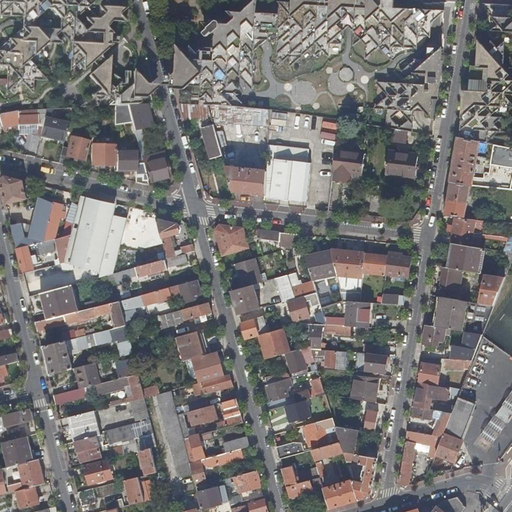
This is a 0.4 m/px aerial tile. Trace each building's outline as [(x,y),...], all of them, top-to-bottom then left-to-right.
[(0,0),(0,12),(23,14),(22,26),(0,45),(0,64),(7,65),(6,90),(20,78),(46,80),(29,60),(48,42),(60,43),(55,36),(60,32),(71,43),(70,69),(78,63),(83,69),(110,45),(98,44),(98,32),(111,32),(106,26),(112,20),(125,21),(119,15),(126,9),(117,0),(0,0)] [(177,70),(171,75),(174,83),(202,85),(201,104),(207,104),(225,104),(246,107),(233,92),(239,86),(239,77),(242,78),(252,88),(255,39),(279,40),(278,66),(289,56),(292,56),(292,66),(316,45),(319,45),(319,54),(324,50),(331,56),(331,43),(343,44),(344,32),(350,26),(356,32),(356,44),(362,39),(368,45),(367,57),(380,46),(392,58),(392,47),(417,48),(418,37),(418,36),(430,37),(431,34),(431,27),(431,25),(444,13),(394,9),(394,0),(294,0),(294,3),(282,2),(281,6),(281,11),(281,14),(256,13),(257,10),(257,4),(257,0),(244,12),(232,11),(237,18),(231,24),(205,22),(209,27),(204,31),(208,35),(212,31),(217,36),(191,58),(179,45),(177,70)] [(511,6),(480,5),(498,24),(491,31),(504,32),(504,44),(511,44),(511,6)] [(432,49),(440,49),(441,28),(433,28),(431,27),(431,34),(432,34),(433,34),(432,49)] [(463,116),(462,138),(480,142),(487,144),(498,131),(511,131),(506,124),(511,119),(511,118),(507,112),(511,107),(511,78),(508,73),(511,69),(511,67),(502,66),(493,57),(493,43),(487,49),(480,42),(479,67),(472,67),(469,116),(463,116)] [(413,123),(414,111),(433,112),(434,87),(441,87),(442,49),(440,49),(432,49),(429,49),(429,61),(416,60),(402,71),(408,78),(409,79),(403,85),(377,83),(389,96),(376,108),(389,109),(387,122),(401,110),(413,123)] [(150,93),(148,85),(145,84),(133,71),(133,84),(108,82),(109,57),(89,75),(100,87),(79,107),(82,107),(87,107),(97,106),(97,108),(110,106),(114,106),(119,105),(129,105),(137,103),(150,93)] [(341,76),(348,78),(351,70),(343,68),(341,76)] [(149,102),(129,105),(132,122),(134,131),(141,130),(154,127),(149,102)] [(201,104),(179,103),(180,107),(184,120),(211,116),(207,104),(201,104)] [(225,104),(207,104),(211,116),(212,121),(259,124),(259,129),(269,130),(270,109),(246,107),(225,104)] [(132,122),(129,105),(119,105),(114,106),(114,125),(132,122)] [(50,116),(52,109),(45,110),(40,134),(45,136),(46,138),(63,143),(68,123),(60,121),(61,118),(57,117),(56,120),(55,119),(56,113),(53,112),(53,116),(50,116)] [(18,113),(0,114),(0,122),(1,127),(15,126),(15,123),(18,122),(18,126),(33,126),(31,134),(39,135),(40,134),(45,110),(41,110),(40,115),(18,116),(18,113)] [(270,125),(286,126),(286,113),(271,113),(270,125)] [(346,138),(347,122),(339,120),(337,137),(346,138)] [(320,138),(335,139),(335,123),(321,122),(320,138)] [(387,122),(387,128),(395,129),(399,130),(387,122)] [(400,130),(413,132),(413,123),(400,130)] [(211,158),(222,155),(221,151),(213,124),(202,127),(211,158)] [(148,156),(141,130),(134,131),(139,151),(141,158),(144,157),(148,156)] [(85,161),(89,141),(71,137),(68,148),(62,147),(59,163),(66,165),(68,157),(85,161)] [(462,138),(458,137),(450,182),(471,186),(472,186),(480,142),(462,138)] [(114,166),(114,145),(91,144),(90,165),(114,166)] [(266,195),(265,197),(307,201),(311,163),(307,162),(309,149),(268,145),(267,171),(266,195)] [(511,148),(494,145),(490,168),(505,171),(511,172),(511,148)] [(135,182),(148,185),(143,167),(141,158),(139,151),(116,150),(116,171),(135,170),(135,182)] [(336,150),(333,172),(334,172),(333,179),(343,181),(344,180),(350,181),(350,174),(361,175),(364,153),(336,150)] [(141,158),(143,167),(145,167),(149,182),(169,177),(164,158),(154,161),(152,155),(148,156),(144,157),(141,158)] [(388,155),(385,176),(403,179),(403,181),(415,183),(418,159),(388,155)] [(232,192),(266,195),(267,171),(252,169),(225,167),(232,192)] [(511,172),(505,171),(501,189),(510,190),(511,181),(511,172)] [(31,189),(30,182),(6,176),(1,182),(6,204),(27,199),(25,190),(31,189)] [(471,186),(450,182),(445,215),(465,217),(471,186)] [(16,223),(11,224),(17,248),(44,241),(54,203),(55,199),(41,195),(29,240),(20,236),(16,223)] [(88,196),(82,195),(75,223),(72,235),(65,262),(67,263),(89,268),(101,271),(115,214),(85,207),(88,196)] [(118,204),(88,196),(85,207),(115,214),(118,204)] [(63,205),(54,203),(44,241),(54,239),(60,217),(64,218),(65,215),(64,212),(61,211),(63,205)] [(127,218),(115,214),(101,271),(113,274),(127,218)] [(476,220),(454,218),(450,243),(455,244),(471,247),(476,220)] [(178,223),(158,219),(164,247),(167,258),(176,256),(171,235),(180,233),(182,231),(181,227),(178,223)] [(72,235),(75,223),(66,221),(62,237),(72,235)] [(249,248),(244,227),(220,224),(215,230),(222,256),(249,248)] [(259,230),(259,236),(258,238),(279,241),(278,244),(298,247),(299,251),(299,253),(300,258),(306,256),(305,253),(303,248),(303,247),(299,235),(288,234),(259,230)] [(65,262),(72,235),(62,237),(56,238),(62,263),(65,262)] [(44,241),(17,248),(23,272),(34,269),(32,259),(36,258),(35,252),(56,247),(54,239),(44,241)] [(195,251),(193,244),(186,246),(187,251),(184,251),(185,254),(195,251)] [(471,247),(455,244),(451,268),(463,271),(478,273),(483,249),(471,247)] [(141,253),(144,265),(167,258),(164,247),(141,253)] [(332,250),(305,253),(313,280),(337,276),(332,250)] [(345,252),(332,250),(337,276),(363,278),(363,273),(365,254),(365,253),(345,251),(345,252)] [(505,278),(511,259),(511,253),(508,253),(505,262),(502,261),(496,276),(505,278)] [(144,265),(113,274),(115,281),(139,275),(139,277),(158,272),(161,271),(168,269),(167,266),(167,265),(173,263),(173,265),(187,261),(184,254),(176,256),(167,258),(144,265)] [(388,256),(365,254),(363,273),(385,275),(386,274),(388,256)] [(412,258),(388,255),(388,256),(386,274),(408,277),(412,258)] [(255,258),(235,264),(242,288),(262,282),(255,258)] [(62,263),(23,273),(24,278),(61,269),(62,271),(69,269),(67,263),(65,262),(62,263)] [(451,268),(443,267),(440,288),(459,291),(463,271),(451,268)] [(113,274),(101,271),(89,268),(86,282),(113,274)] [(291,287),(287,275),(275,278),(282,303),(295,299),(291,287)] [(479,304),(494,307),(504,279),(485,275),(479,304)] [(198,280),(180,285),(186,304),(203,299),(198,280)] [(291,287),(295,299),(301,297),(317,293),(314,284),(313,280),(291,287)] [(242,288),(232,291),(239,315),(260,309),(255,289),(263,287),(262,282),(242,288)] [(71,285),(43,292),(50,318),(77,312),(71,285)] [(120,301),(126,325),(138,321),(135,308),(173,297),(171,293),(170,287),(132,298),(120,301)] [(118,294),(119,295),(120,301),(132,298),(130,291),(118,294)] [(317,293),(301,297),(302,299),(288,303),(294,322),(307,318),(306,313),(303,303),(311,301),(312,306),(320,304),(317,293)] [(85,304),(86,310),(111,304),(120,301),(119,295),(85,304)] [(383,296),(381,304),(397,305),(398,297),(383,296)] [(448,314),(488,321),(494,307),(479,304),(451,299),(441,297),(439,312),(448,314)] [(209,302),(183,309),(183,310),(158,317),(161,329),(183,323),(182,320),(212,312),(209,302)] [(348,302),(347,327),(352,327),(369,328),(370,325),(363,325),(365,303),(360,303),(358,302),(348,302)] [(363,325),(370,325),(371,303),(365,303),(363,325)] [(50,318),(35,322),(38,330),(45,328),(46,331),(54,329),(53,326),(71,322),(72,325),(84,322),(84,319),(112,312),(116,328),(125,326),(121,304),(111,306),(111,304),(86,310),(77,312),(50,318)] [(465,332),(483,335),(488,321),(448,314),(439,312),(436,327),(437,327),(444,328),(446,328),(465,332)] [(262,315),(240,322),(245,338),(258,335),(267,332),(262,315)] [(121,356),(133,353),(126,325),(125,326),(116,328),(95,333),(76,337),(79,349),(120,340),(120,343),(118,344),(121,356)] [(308,339),(310,346),(311,349),(320,350),(323,325),(310,325),(309,332),(310,332),(310,340),(308,339)] [(442,341),(444,328),(437,327),(436,327),(426,325),(423,344),(439,347),(440,340),(442,341)] [(67,340),(76,337),(95,333),(94,328),(85,330),(85,329),(69,333),(68,332),(46,337),(47,344),(67,340)] [(282,328),(267,332),(258,335),(261,345),(263,345),(267,359),(286,353),(289,352),(282,328)] [(0,340),(13,337),(11,329),(0,331),(0,340)] [(199,331),(205,355),(209,354),(202,330),(199,331)] [(179,362),(193,358),(205,355),(199,331),(182,336),(173,338),(179,362)] [(472,361),(483,335),(465,332),(463,344),(454,344),(451,359),(472,361)] [(47,344),(41,346),(48,374),(73,368),(67,340),(47,344)] [(364,345),(363,353),(381,354),(382,346),(364,345)] [(310,346),(289,352),(286,353),(292,372),(306,368),(301,352),(304,351),(307,361),(309,362),(314,360),(313,357),(311,349),(310,346)] [(320,350),(311,349),(313,357),(326,359),(326,368),(345,370),(347,352),(320,350)] [(193,358),(200,382),(202,382),(224,376),(217,352),(209,354),(205,355),(193,358)] [(19,361),(17,353),(0,356),(0,365),(5,364),(19,361)] [(385,372),(387,355),(381,354),(363,353),(359,353),(357,372),(371,374),(371,370),(385,372)] [(120,379),(138,374),(134,358),(116,363),(120,379)] [(468,371),(472,361),(471,361),(451,359),(446,359),(445,369),(468,371)] [(95,385),(100,384),(95,362),(75,367),(80,389),(84,388),(95,385)] [(423,363),(420,382),(426,383),(438,386),(442,368),(423,363)] [(175,377),(171,365),(165,366),(169,379),(175,377)] [(292,372),(293,375),(293,377),(304,374),(307,373),(306,368),(292,372)] [(154,371),(140,375),(142,382),(155,379),(154,371)] [(264,378),(266,385),(283,380),(290,378),(292,377),(293,377),(293,375),(290,375),(285,372),(264,378)] [(144,398),(144,397),(142,390),(138,374),(120,379),(100,384),(95,385),(98,395),(125,389),(125,386),(126,386),(130,385),(133,397),(129,398),(115,401),(115,405),(131,401),(144,398)] [(202,382),(205,393),(233,386),(230,374),(224,376),(202,382)] [(352,399),(374,403),(379,379),(356,376),(352,399)] [(283,380),(266,385),(271,402),(288,397),(287,393),(291,392),(289,387),(293,386),(290,378),(283,380)] [(316,394),(324,391),(320,379),(312,382),(315,394),(316,394)] [(200,382),(194,384),(197,396),(205,393),(202,382),(200,382)] [(426,383),(420,382),(415,407),(430,410),(452,414),(454,407),(431,403),(432,398),(450,401),(451,395),(458,397),(460,392),(426,385),(426,383)] [(142,390),(144,397),(157,394),(159,394),(157,386),(142,390)] [(86,395),(84,388),(80,389),(59,394),(61,400),(86,395)] [(159,394),(157,394),(178,478),(192,474),(190,464),(184,439),(177,415),(176,408),(171,391),(159,394)] [(294,395),(296,402),(310,398),(308,391),(294,395)] [(511,412),(511,391),(502,405),(503,405),(511,412)] [(437,453),(436,455),(454,462),(463,442),(461,441),(475,404),(458,397),(454,407),(452,414),(442,438),(437,453)] [(149,418),(144,398),(131,401),(136,422),(149,418)] [(195,403),(176,408),(177,415),(183,413),(189,412),(196,410),(209,406),(207,399),(195,403)] [(217,424),(218,430),(243,422),(237,399),(221,403),(226,421),(217,424)] [(214,405),(209,406),(196,410),(189,412),(193,425),(204,422),(204,424),(214,422),(213,419),(217,418),(214,405)] [(286,410),(289,419),(305,414),(302,405),(286,410)] [(502,405),(494,415),(495,416),(503,405),(502,405)] [(495,416),(506,425),(511,416),(511,412),(503,405),(495,416)] [(430,410),(415,407),(413,416),(433,420),(434,418),(440,419),(433,436),(442,438),(452,414),(430,410)] [(284,420),(283,408),(269,410),(270,421),(284,420)] [(29,410),(0,417),(0,431),(6,430),(6,426),(34,419),(32,412),(29,410)] [(99,435),(93,411),(69,417),(78,452),(99,447),(97,436),(99,435)] [(365,431),(374,433),(378,412),(368,411),(365,431)] [(177,415),(184,439),(189,438),(183,413),(177,415)] [(499,430),(502,432),(507,425),(506,425),(495,416),(494,415),(488,422),(499,430)] [(332,418),(304,426),(310,447),(328,441),(325,431),(332,429),(335,428),(335,426),(332,418)] [(153,435),(150,420),(106,431),(109,445),(153,435)] [(492,446),(502,432),(499,430),(488,422),(479,436),(492,446)] [(343,450),(343,452),(354,454),(358,430),(335,426),(335,428),(336,431),(337,433),(338,436),(345,437),(343,450)] [(184,439),(190,464),(197,462),(196,459),(205,456),(201,440),(213,437),(211,431),(189,438),(184,439)] [(404,488),(408,486),(416,443),(431,446),(430,450),(437,453),(442,438),(433,436),(408,431),(399,482),(404,488)] [(3,442),(9,466),(34,460),(28,435),(3,442)] [(234,451),(240,449),(250,447),(247,438),(231,442),(234,451)] [(223,444),(226,453),(234,451),(231,442),(223,444)] [(276,447),(279,459),(305,452),(302,443),(293,442),(276,447)] [(312,450),(315,461),(343,453),(343,452),(343,450),(340,442),(335,443),(312,450)] [(113,458),(134,452),(132,444),(110,449),(113,458)] [(99,447),(78,452),(81,463),(102,458),(99,447)] [(157,472),(151,448),(140,451),(145,475),(149,474),(157,472)] [(365,456),(378,458),(379,451),(366,448),(365,456)] [(190,464),(192,474),(196,488),(207,485),(202,465),(208,464),(209,467),(231,461),(231,460),(243,457),(240,449),(234,451),(226,453),(197,462),(190,464)] [(352,480),(359,501),(367,498),(372,492),(378,458),(365,456),(354,454),(343,452),(343,453),(347,463),(354,463),(367,465),(367,470),(364,470),(363,476),(365,477),(365,483),(352,480)] [(0,494),(16,491),(36,486),(45,484),(39,459),(34,460),(9,466),(0,468),(0,494)] [(109,460),(102,462),(107,479),(114,477),(109,460)] [(107,479),(102,462),(84,466),(89,484),(107,479)] [(317,467),(320,477),(320,478),(325,476),(321,462),(316,463),(317,467)] [(282,469),(287,487),(320,477),(317,467),(295,473),(292,466),(282,469)] [(453,472),(452,470),(429,473),(430,479),(453,472)] [(223,480),(225,486),(225,488),(238,485),(239,486),(237,487),(238,493),(261,487),(257,471),(223,480)] [(151,484),(149,474),(145,475),(138,477),(144,501),(144,502),(152,500),(148,485),(151,484)] [(131,504),(144,501),(138,477),(126,480),(131,504)] [(320,477),(287,487),(290,498),(323,488),(320,478),(320,477)] [(325,497),(329,510),(359,501),(352,480),(323,489),(325,497)] [(36,486),(16,491),(21,509),(40,504),(36,486)] [(225,486),(197,494),(201,509),(229,501),(228,498),(225,488),(225,486)] [(78,492),(80,503),(96,498),(93,488),(78,492)] [(228,498),(229,501),(230,505),(245,501),(243,494),(228,498)] [(318,499),(323,511),(329,510),(325,497),(318,499)] [(418,511),(417,509),(408,511),(461,511),(465,507),(459,497),(441,502),(433,511),(418,511)] [(246,511),(245,506),(231,510),(231,511),(268,511),(265,499),(248,504),(250,511),(246,511)] [(105,503),(107,510),(118,508),(116,500),(105,503)]
